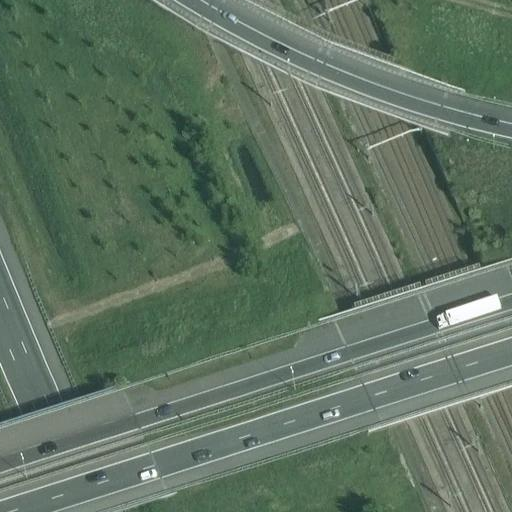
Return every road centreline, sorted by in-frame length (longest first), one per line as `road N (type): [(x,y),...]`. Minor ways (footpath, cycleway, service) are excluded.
road 1 (motorway): [(511,301),(0,463)]
road 2 (motorway): [(0,511),(511,351)]
road 3 (motorway): [(511,130),(309,62),(193,0)]
road 4 (motorway): [(84,511),(0,316)]
